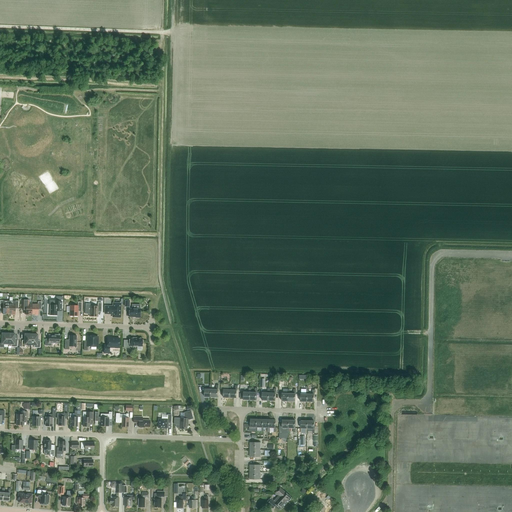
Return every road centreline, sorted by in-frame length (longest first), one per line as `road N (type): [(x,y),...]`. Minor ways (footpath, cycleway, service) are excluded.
road 1 (residential): [(0,323),(151,327)]
road 2 (residential): [(241,440),(103,435)]
